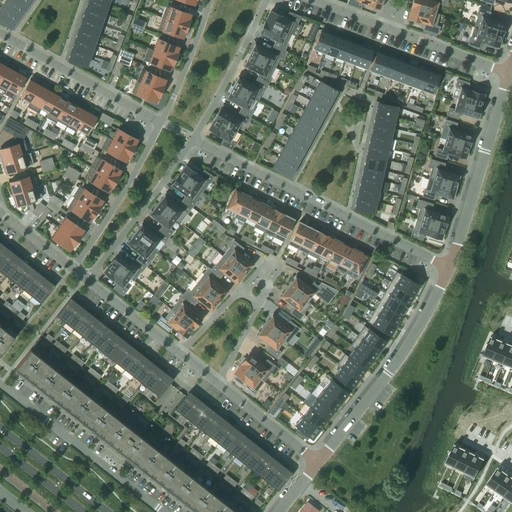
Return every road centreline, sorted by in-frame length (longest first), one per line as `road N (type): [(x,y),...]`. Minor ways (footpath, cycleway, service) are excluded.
road 1 (residential): [(449,269),(195,140)]
road 2 (residential): [(316,462),(396,360),(449,269)]
road 3 (residential): [(161,511),(0,384)]
road 4 (residential): [(449,269),(507,74)]
road 5 (residential): [(162,122),(0,33)]
road 6 (residential): [(88,280),(195,140)]
road 7 (residential): [(162,122),(71,268)]
road 8 (residential): [(195,140),(267,0)]
road 9 (residential): [(106,511),(0,428)]
road 10 (residential): [(210,0),(162,122)]
road 11 (residential): [(507,74),(386,30)]
road 12 (residential): [(220,386),(316,462)]
